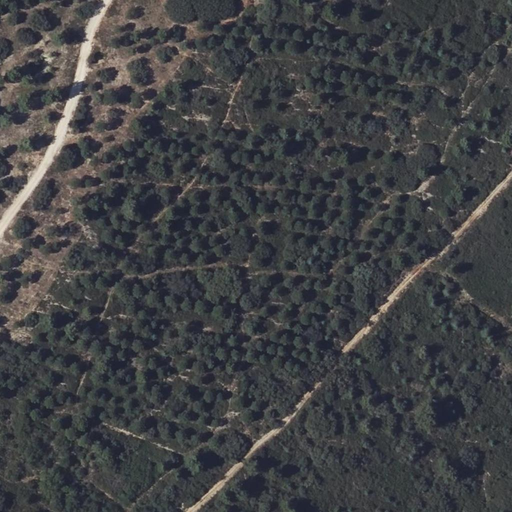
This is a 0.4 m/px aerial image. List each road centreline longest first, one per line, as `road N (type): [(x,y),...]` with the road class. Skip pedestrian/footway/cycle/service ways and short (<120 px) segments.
road 1 (track): [(188,511),(289,417),(511,164)]
road 2 (track): [(0,244),(53,155),(105,0)]
